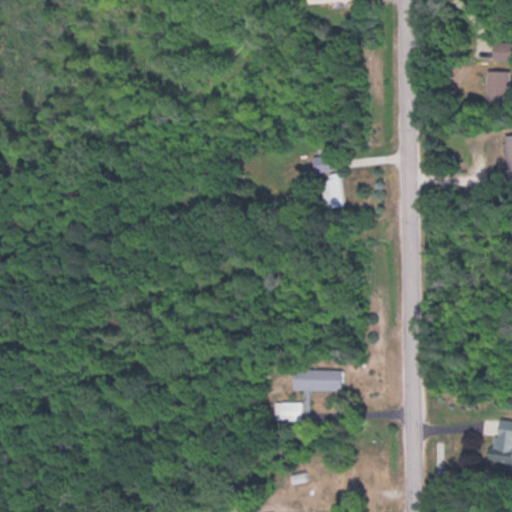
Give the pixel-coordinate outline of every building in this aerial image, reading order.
[(511,59),(511,40),(497,40),(497,60),(511,59)] [(511,68),(491,69),(491,103),(511,102),(511,68)] [(333,171),(333,153),(313,153),(313,171),(333,171)] [(347,388),(347,368),(297,368),(297,388),(347,388)] [(307,400),(279,400),(279,420),(307,420),(307,400)] [(495,460),(511,462),(511,418),(501,417),(495,460)] [(294,472),(293,489),(310,490),(311,473),(294,472)]
